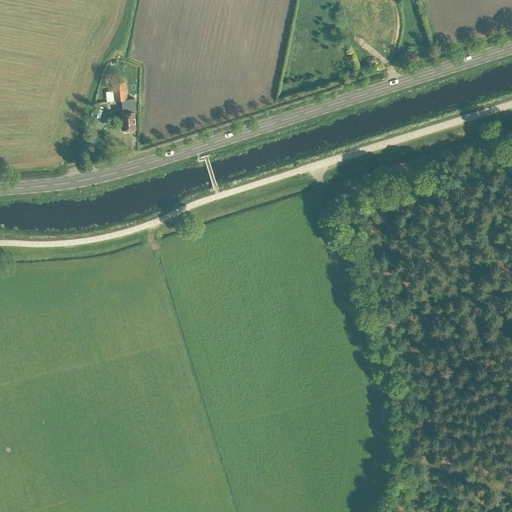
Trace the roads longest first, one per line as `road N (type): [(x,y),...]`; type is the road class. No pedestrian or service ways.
road 1 (primary): [(0,189),(117,172),(511,47)]
road 2 (unclassified): [(511,103),(298,170)]
road 3 (track): [(385,447),(511,491)]
